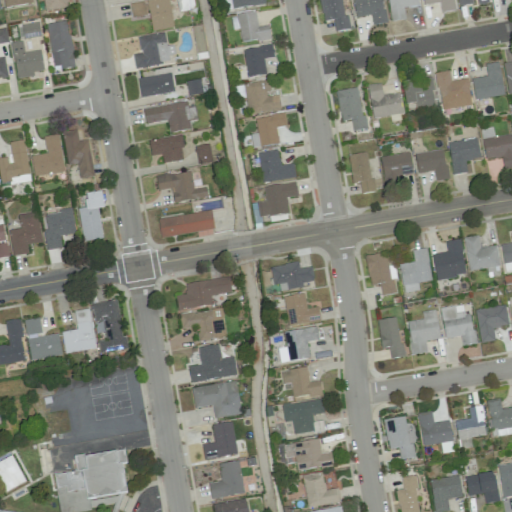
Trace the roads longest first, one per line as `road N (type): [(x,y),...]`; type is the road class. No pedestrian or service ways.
road 1 (residential): [(0,290),(511,198)]
road 2 (residential): [(89,0),(179,511)]
road 3 (residential): [(294,0),(352,319),(374,511)]
road 4 (residential): [(306,67),(511,29)]
road 5 (residential): [(356,395),(511,366)]
